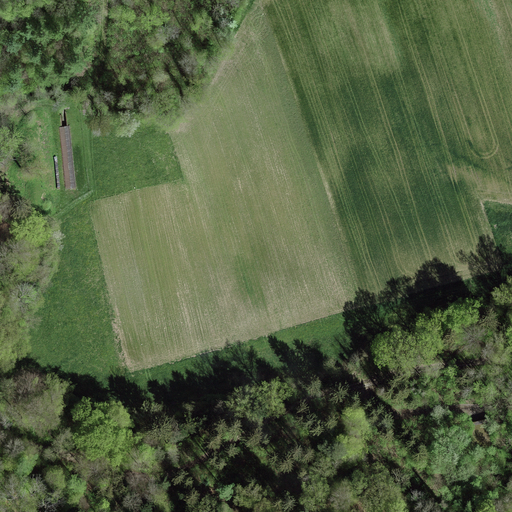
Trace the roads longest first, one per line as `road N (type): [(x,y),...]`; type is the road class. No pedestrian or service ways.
road 1 (track): [(360,383),(298,405),(159,476),(0,439)]
road 2 (track): [(511,358),(360,383)]
road 3 (track): [(168,111),(237,0)]
